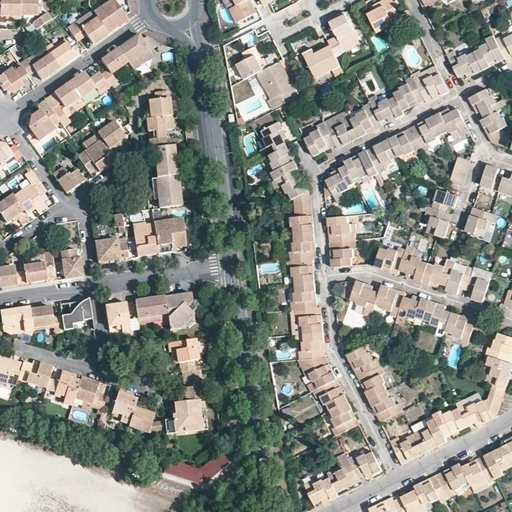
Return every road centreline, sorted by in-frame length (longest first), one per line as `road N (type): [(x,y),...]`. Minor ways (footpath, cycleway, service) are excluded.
road 1 (residential): [(325,277),(318,167),(460,98)]
road 2 (tertiary): [(265,511),(229,264)]
road 3 (tertiary): [(229,264),(195,43)]
road 4 (residential): [(398,479),(335,354),(325,277)]
road 5 (residential): [(325,277),(368,273),(511,321)]
road 6 (residential): [(4,116),(152,14)]
road 7 (residential): [(316,0),(273,22),(278,34),(349,0)]
road 8 (residential): [(93,284),(229,264)]
road 9 (residential): [(398,479),(511,423)]
